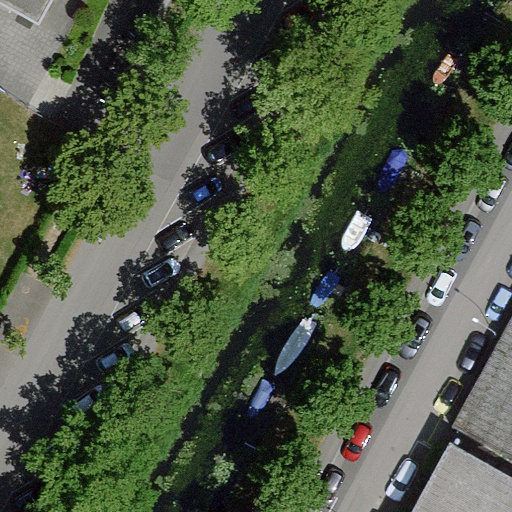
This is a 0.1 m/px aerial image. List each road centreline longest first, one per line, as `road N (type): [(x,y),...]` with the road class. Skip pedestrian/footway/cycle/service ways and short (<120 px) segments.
road 1 (unclassified): [(251,0),(0,453)]
road 2 (residential): [(511,219),(354,511)]
